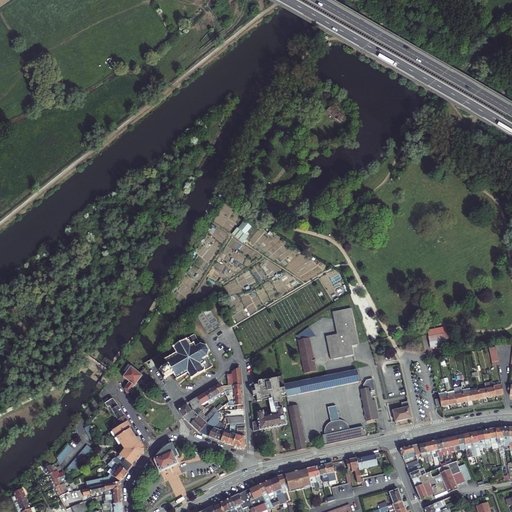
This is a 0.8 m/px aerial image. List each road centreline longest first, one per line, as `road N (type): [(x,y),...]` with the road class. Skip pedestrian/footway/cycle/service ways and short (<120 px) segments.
road 1 (motorway): [(285,0),(511,129)]
road 2 (motorway): [(511,111),(315,0)]
road 3 (residential): [(251,462),(240,357),(179,400)]
road 4 (primary): [(253,475),(390,443)]
road 5 (primary): [(388,436),(252,468)]
road 6 (primary): [(511,414),(388,436)]
road 7 (primary): [(390,443),(511,421)]
